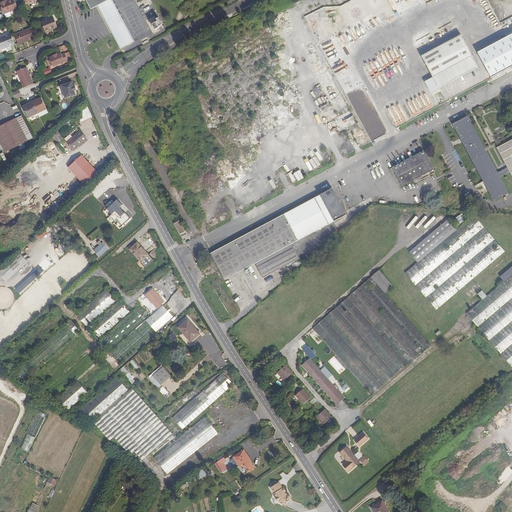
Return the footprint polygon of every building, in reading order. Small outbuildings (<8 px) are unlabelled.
[(4,3),(4,2),(0,3),(0,6),(4,15),(18,9),(13,0),(11,0),(6,2),(4,3)] [(134,41),(112,0),(93,0),(119,49),(134,41)] [(511,15),(499,22),(501,26),(511,29),(511,15)] [(41,22),(46,33),(50,31),(50,30),(58,27),(53,17),(41,22)] [(156,22),(152,25),(155,30),(159,28),(158,27),(162,25),(158,18),(155,19),(158,23),(156,24),(156,22)] [(22,43),(34,38),(30,29),(14,35),(19,46),(23,44),(22,43)] [(10,34),(0,38),(0,48),(1,50),(15,45),(10,34)] [(422,57),(439,89),(479,68),(462,36),(422,57)] [(51,58),(54,66),(69,60),(66,54),(63,55),(62,53),(59,55),(58,54),(54,56),(54,57),(51,58)] [(24,89),(34,85),(27,69),(17,73),(24,89)] [(75,91),(74,87),(72,82),(61,85),(65,99),(76,96),(75,91)] [(13,92),(15,99),(23,96),(20,89),(13,92)] [(23,107),(29,119),(47,110),(42,99),(36,101),(36,100),(28,103),(29,105),(23,107)] [(77,109),(82,122),(93,118),(88,105),(77,109)] [(499,176),(497,173),(477,135),(467,117),(460,120),(453,124),(494,201),(508,193),(499,176)] [(16,119),(0,127),(0,140),(6,153),(27,142),(16,119)] [(81,131),(68,143),(75,150),(88,138),(81,131)] [(511,139),(497,148),(507,167),(509,171),(511,176),(511,139)] [(433,169),(424,151),(389,169),(391,173),(394,171),(402,186),(413,180),(415,183),(421,179),(420,176),(433,169)] [(99,173),(81,155),(69,166),(86,185),(99,173)] [(499,176),(509,171),(507,167),(497,173),(499,176)] [(346,215),(332,188),(211,253),(224,279),(236,273),(255,263),(262,277),(299,258),(291,244),(346,215)] [(461,213),(454,218),(458,225),(465,220),(461,213)] [(456,230),(418,262),(405,273),(436,310),(504,252),(473,215),(456,230)] [(418,262),(456,230),(447,220),(424,240),(409,253),(418,262)] [(184,231),(179,221),(175,224),(180,234),(184,231)] [(102,239),(98,242),(100,246),(94,250),(99,257),(109,250),(102,239)] [(154,260),(138,242),(130,249),(146,267),(154,260)] [(21,253),(0,272),(0,274),(7,282),(29,262),(21,253)] [(511,264),(498,276),(503,282),(511,274),(511,264)] [(371,277),(385,293),(393,286),(379,270),(371,277)] [(511,367),(511,274),(503,282),(487,296),(466,313),(511,367)] [(371,277),(312,329),(371,396),(407,364),(408,366),(431,346),(385,293),(371,277)] [(88,328),(89,329),(98,339),(151,292),(143,282),(141,281),(88,328)] [(472,289),(476,294),(480,290),(476,285),(472,289)] [(80,312),(90,324),(117,300),(108,289),(80,312)] [(120,364),(173,316),(152,293),(99,341),(109,352),(58,398),(68,410),(120,364)] [(34,324),(36,326),(54,311),(51,308),(34,323),(34,324)] [(26,380),(81,331),(71,320),(13,371),(26,380)] [(200,334),(188,320),(179,328),(191,342),(200,334)] [(0,354),(2,357),(31,332),(28,329),(0,353),(0,354)] [(175,342),(178,338),(173,332),(169,336),(175,342)] [(313,333),(309,337),(317,346),(321,341),(313,333)] [(302,350),(307,346),(303,342),(298,346),(302,350)] [(56,399),(97,362),(87,352),(47,389),(56,399)] [(344,398),(309,358),(302,365),(336,405),(344,398)] [(292,373),(285,365),(277,373),(284,380),(292,373)] [(120,370),(133,384),(137,380),(124,366),(120,370)] [(163,367),(153,376),(161,385),(171,376),(163,367)] [(223,374),(173,419),(183,429),(233,384),(223,374)] [(129,390),(119,379),(83,411),(93,422),(129,390)] [(345,384),(341,388),(345,392),(350,388),(345,384)] [(173,433),(134,389),(95,423),(111,441),(116,437),(131,455),(135,451),(143,460),(173,433)] [(310,398),(302,389),(295,395),(303,404),(310,398)] [(499,422),(508,413),(503,408),(494,417),(499,422)] [(331,417),(324,410),(316,417),(323,425),(331,417)] [(21,448),(29,452),(46,415),(39,411),(21,448)] [(207,418),(155,458),(167,474),(219,433),(207,418)] [(363,433),(354,440),(359,446),(368,439),(363,433)] [(360,462),(347,447),(340,452),(347,461),(343,465),(348,472),(360,462)] [(243,450),(234,457),(246,475),(257,467),(250,456),(248,457),(243,450)] [(364,456),(360,460),(364,466),(369,462),(364,456)] [(215,464),(221,473),(227,469),(223,463),(226,461),(224,457),(215,464)] [(48,479),(46,483),(54,487),(57,480),(49,476),(48,479)] [(280,502),(285,507),(292,499),(291,497),(289,495),(287,494),(285,492),(286,491),(283,487),(282,488),(279,482),(276,484),(274,482),(271,484),(272,486),(270,487),(276,496),(275,498),(277,501),(278,501),(279,502),(280,502)] [(389,511),(382,501),(371,507),(374,511),(389,511)] [(36,511),(39,506),(32,503),(28,511),(36,511)]
